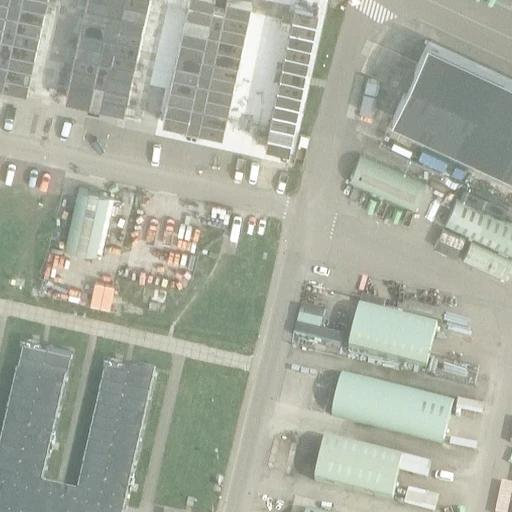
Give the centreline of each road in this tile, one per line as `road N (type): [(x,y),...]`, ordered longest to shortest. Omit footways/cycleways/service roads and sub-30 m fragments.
road 1 (unknown): [(511,350),(481,511)]
road 2 (unknown): [(145,511),(181,354)]
